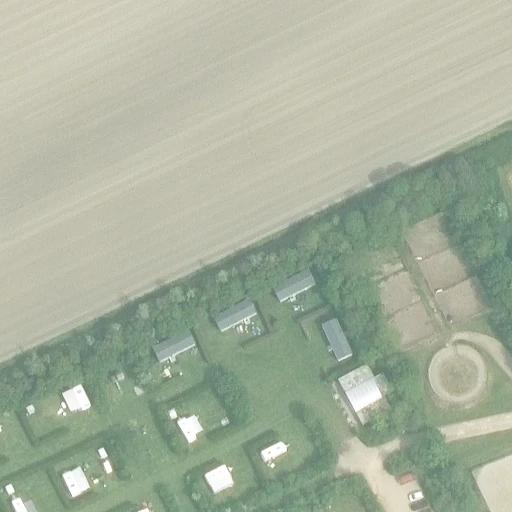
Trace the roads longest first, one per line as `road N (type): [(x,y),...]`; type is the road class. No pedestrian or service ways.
road 1 (track): [(390,511),(367,462),(414,441),(511,421)]
road 2 (track): [(511,365),(477,338),(450,336),(396,234)]
